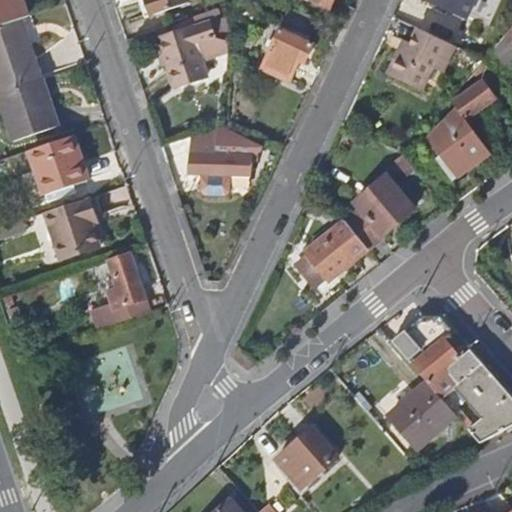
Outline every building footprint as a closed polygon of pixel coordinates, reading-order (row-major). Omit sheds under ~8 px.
[(0,0),(0,27),(24,20),(30,17),(23,0),(0,0)] [(192,2),(191,0),(145,0),(151,16),(192,2)] [(314,0),(333,8),(336,0),(314,0)] [(477,0),(430,0),(429,2),(468,20),(477,0)] [(290,8),(283,24),(313,36),(319,20),(290,8)] [(156,44),(159,54),(165,52),(179,90),(211,79),(200,46),(221,39),(223,45),(231,42),(232,15),(180,32),(178,24),(127,41),(131,52),(156,44)] [(0,27),(0,89),(2,94),(37,82),(43,80),(24,20),(0,27)] [(272,48),(263,69),(293,84),(302,62),(308,65),(316,46),(310,42),(313,36),(283,24),(276,21),(268,40),(270,40),(267,47),(272,48)] [(403,51),(391,74),(426,91),(437,68),(447,73),(459,47),(421,29),(409,54),(403,51)] [(486,60),(498,78),(507,71),(493,52),(486,60)] [(486,60),(474,75),(477,79),(484,73),(491,82),(498,78),(486,60)] [(431,138),(442,154),(457,176),(488,155),(465,121),(497,99),(484,81),(456,101),(460,107),(446,128),(431,138)] [(0,94),(0,99),(14,140),(58,126),(51,106),(46,108),(37,82),(2,94),(0,94)] [(227,125),(207,132),(206,175),(214,175),(213,191),(218,196),(239,197),(244,192),(244,176),(259,177),(259,151),(262,151),(264,146),(227,125)] [(32,151),(47,196),(88,182),(74,137),(32,151)] [(398,159),(409,176),(417,170),(406,154),(398,159)] [(437,157),(452,179),(457,176),(442,154),(437,157)] [(388,175),(355,202),(361,209),(347,221),(368,249),(416,211),(388,175)] [(47,213),(63,260),(102,247),(92,218),(97,217),(91,198),(47,213)] [(347,221),(307,253),(309,255),(327,280),(329,281),(368,249),(347,221)] [(100,330),(153,312),(149,301),(132,254),(110,262),(116,281),(113,282),(116,290),(111,292),(115,305),(94,312),(100,330)] [(327,280),(309,255),(297,264),(315,289),(327,280)] [(469,431),(481,445),(511,427),(511,396),(501,385),(460,338),(442,317),(423,316),(393,343),(443,401),(454,391),(481,421),(469,431)] [(231,356),(247,373),(255,365),(240,348),(231,356)] [(456,417),(428,385),(390,419),(419,451),(456,417)] [(315,430),(273,467),(294,491),(299,487),(304,492),(341,459),(315,430)] [(241,511),(232,501),(218,511),(241,511)]
